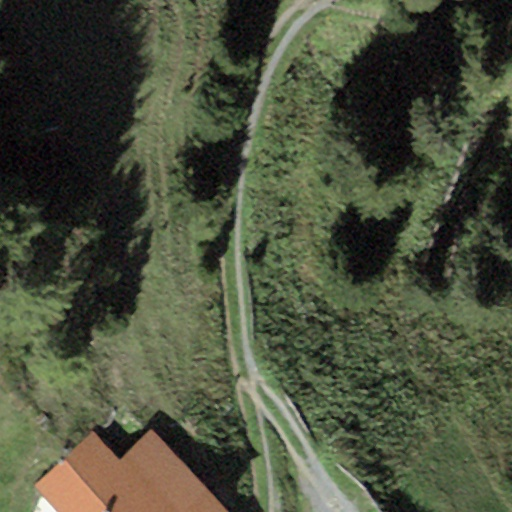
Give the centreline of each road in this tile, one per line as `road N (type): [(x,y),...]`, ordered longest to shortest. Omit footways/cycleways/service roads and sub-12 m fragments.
road 1 (track): [(257,388),(228,289),(236,167),(278,48),(305,0)]
road 2 (track): [(346,511),(257,388)]
road 3 (track): [(257,388),(270,511)]
